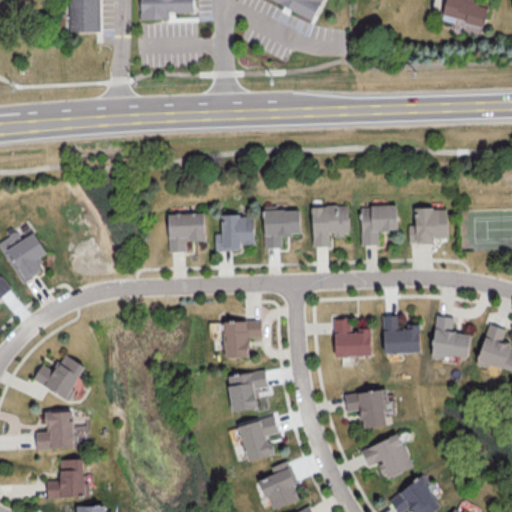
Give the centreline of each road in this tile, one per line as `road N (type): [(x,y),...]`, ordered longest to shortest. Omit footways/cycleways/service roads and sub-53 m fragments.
road 1 (residential): [(511,290),(430,275),(129,290),(55,309),(0,362)]
road 2 (tertiary): [(511,103),(227,117)]
road 3 (residential): [(296,283),(306,399),(355,511)]
road 4 (tertiary): [(227,117),(0,127)]
